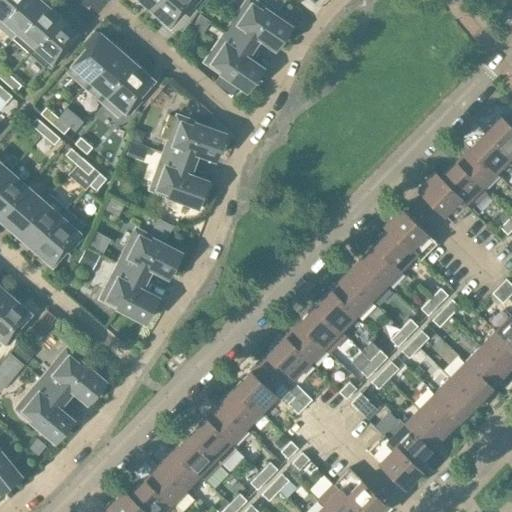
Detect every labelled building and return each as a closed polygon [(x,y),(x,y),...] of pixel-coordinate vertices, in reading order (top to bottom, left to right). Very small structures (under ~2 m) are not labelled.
[(0,0),(0,19),(16,0),(0,0)] [(18,29),(19,30),(43,2),(40,0),(16,0),(0,19),(0,25),(12,37),(18,29)] [(151,9),(158,0),(143,0),(152,7),(150,9),(151,9)] [(158,0),(151,9),(161,18),(163,17),(170,23),(184,7),(188,10),(196,0),(158,0)] [(247,0),(228,30),(251,45),(258,34),(275,46),(288,26),(250,0),(247,0)] [(264,0),(264,1),(278,10),(284,0),(264,0)] [(19,30),(35,44),(59,17),(50,8),(48,10),(42,5),(44,3),(43,2),(19,30)] [(199,11),(188,25),(199,33),(210,19),(199,11)] [(60,17),(59,17),(35,44),(56,62),(66,50),(62,47),(75,33),(58,19),(60,17)] [(243,56),(251,45),(228,30),(207,61),(247,88),(260,68),(243,56)] [(84,85),(117,48),(116,47),(115,49),(94,31),(84,42),(88,45),(66,70),(84,85)] [(84,85),(101,100),(134,63),(133,62),(132,64),(126,59),(127,57),(117,48),(84,85)] [(134,63),(101,100),(119,116),(125,109),(129,112),(143,96),(139,93),(150,80),(143,74),(145,72),(134,63)] [(0,77),(3,80),(9,74),(0,65),(0,77)] [(21,84),(9,74),(3,80),(15,90),(21,84)] [(11,94),(0,84),(0,96),(6,101),(11,94)] [(51,122),(57,116),(46,106),(40,113),(51,122)] [(66,107),(58,116),(69,126),(74,130),(82,121),(66,107)] [(164,152),(191,162),(195,149),(214,156),(223,134),(168,114),(160,136),(169,139),(164,152)] [(484,130),(509,155),(511,152),(511,116),(507,121),(500,114),(484,130)] [(58,116),(57,116),(51,122),(63,132),(69,126),(58,116)] [(42,133),(47,127),(36,117),(30,124),(42,133)] [(59,137),(47,127),(42,133),(53,143),(59,137)] [(484,130),(469,146),(494,171),(509,155),(484,130)] [(80,136),(74,142),(86,152),(92,146),(80,136)] [(469,146),(454,161),(485,192),(485,191),(480,185),(494,171),(469,146)] [(76,163),(82,157),(71,147),(65,154),(76,163)] [(186,174),(191,162),(164,152),(152,187),(197,204),(205,181),(186,174)] [(93,168),(82,157),(76,163),(88,174),(93,168)] [(485,192),(454,161),(440,176),(434,170),(417,188),(453,223),(485,192)] [(0,215),(25,187),(8,172),(0,180),(0,215)] [(99,172),(89,184),(95,189),(105,177),(99,172)] [(15,232),(15,233),(42,202),(41,202),(25,187),(0,215),(0,219),(9,227),(10,225),(16,230),(15,232)] [(32,247),(33,248),(65,210),(47,195),(41,202),(42,202),(15,233),(26,242),(27,240),(34,245),(32,247)] [(389,227),(420,257),(436,241),(399,205),(382,223),(388,228),(389,227)] [(65,210),(33,248),(43,257),(45,255),(52,261),(66,245),(69,249),(80,236),(77,233),(83,226),(65,210)] [(511,227),(511,218),(509,216),(499,226),(506,233),(511,227)] [(171,225),(157,218),(151,230),(165,238),(171,225)] [(388,228),(374,243),(399,267),(414,253),(419,258),(420,257),(389,227),(388,228)] [(118,264),(143,276),(149,264),(168,274),(179,252),(135,230),(118,264)] [(374,243),(359,258),(384,283),(399,267),(374,243)] [(369,298),(384,283),(359,258),(344,273),(369,298)] [(137,288),(143,276),(118,264),(102,297),(145,319),(156,297),(137,288)] [(344,273),(329,289),(354,313),(369,298),(344,273)] [(498,285),(509,295),(511,291),(511,283),(505,277),(498,285)] [(509,295),(498,285),(491,292),(502,302),(509,295)] [(0,310),(12,297),(11,296),(10,298),(4,293),(5,291),(0,286),(0,310)] [(440,287),(430,297),(437,304),(447,294),(440,287)] [(329,289),(313,305),(339,329),(341,326),(354,313),(329,289)] [(21,305),(12,297),(0,310),(0,344),(4,339),(8,342),(18,330),(15,327),(27,313),(20,307),(21,305)] [(437,304),(430,297),(420,307),(427,314),(437,304)] [(452,298),(441,308),(449,316),(459,305),(452,298)] [(313,305),(298,320),(323,345),(329,350),(331,349),(344,335),(339,329),(313,305)] [(449,316),(441,308),(431,319),(439,326),(449,316)] [(511,347),(511,315),(510,313),(494,330),(511,347)] [(410,318),(400,328),(407,335),(417,325),(410,318)] [(298,320),(283,335),(308,360),(323,345),(298,320)] [(407,335),(400,328),(390,338),(397,345),(407,335)] [(421,329),(411,339),(419,347),(428,337),(421,329)] [(511,347),(494,330),(479,345),(504,370),(511,361),(511,347)] [(283,335),(258,361),(279,381),(288,372),(292,376),(308,360),(283,335)] [(419,347),(411,339),(401,349),(409,357),(419,347)] [(22,340),(12,352),(24,363),(35,350),(22,340)] [(479,345),(464,361),(489,385),(504,370),(479,345)] [(379,349),(369,359),(377,366),(386,356),(379,349)] [(66,350),(42,379),(63,397),(72,387),(87,400),(103,381),(66,350)] [(377,366),(369,359),(360,370),(366,376),(377,366)] [(390,360),(380,370),(388,378),(398,368),(390,360)] [(258,361),(234,386),(259,410),(275,394),(270,390),(279,381),(258,361)] [(464,361),(449,376),(474,401),(489,385),(464,361)] [(388,378),(380,370),(370,381),(378,388),(388,378)] [(449,376),(433,392),(458,417),(474,401),(449,376)] [(63,397),(42,379),(18,407),(55,438),(70,420),(55,407),(63,397)] [(338,391),(346,398),(356,387),(348,380),(338,391)] [(234,386),(219,401),(244,426),(259,410),(234,386)] [(294,395),(304,405),(311,398),(301,388),(294,395)] [(350,402),(357,409),(367,399),(360,392),(350,402)] [(433,392),(418,407),(443,432),(458,417),(433,392)] [(304,405),(294,395),(287,402),(297,412),(304,405)] [(367,399),(357,409),(367,419),(378,409),(367,399)] [(219,401),(203,417),(229,441),(244,426),(219,401)] [(418,407),(403,423),(428,447),(443,432),(418,407)] [(203,417),(188,433),(219,463),(219,462),(214,456),(229,441),(203,417)] [(382,432),(419,468),(420,467),(414,462),(428,447),(403,423),(389,437),(383,431),(382,432)] [(419,468),(382,432),(366,449),(403,485),(419,468)] [(188,433),(173,448),(204,478),(219,463),(188,433)] [(297,447),(290,440),(280,450),(287,457),(297,447)] [(173,448),(158,463),(183,488),(197,473),(203,479),(204,478),(173,448)] [(309,458),(302,451),(292,461),(299,469),(309,458)] [(0,489),(18,475),(0,453),(0,489)] [(270,461),(259,472),(266,478),(277,468),(270,461)] [(158,463),(143,479),(173,509),(174,508),(168,503),(183,488),(158,463)] [(333,483),(362,511),(375,511),(385,502),(349,466),(333,483)] [(266,478),(259,472),(249,482),(256,489),(266,478)] [(281,472),(271,483),(278,490),(288,479),(281,472)] [(143,479),(129,493),(127,494),(145,511),(170,511),(173,509),(143,479)] [(278,490),(271,483),(261,493),(268,500),(278,490)] [(362,511),(333,483),(317,498),(331,511),(362,511)] [(145,511),(127,494),(129,493),(123,488),(106,505),(112,511),(145,511)] [(239,492),(229,502),(228,503),(236,510),(246,499),(239,492)] [(228,503),(229,502),(223,497),(213,507),(217,511),(233,511),(236,510),(228,503)] [(331,511),(317,498),(317,499),(323,504),(315,511),(331,511)] [(250,503),(241,511),(255,511),(257,510),(250,503)]
